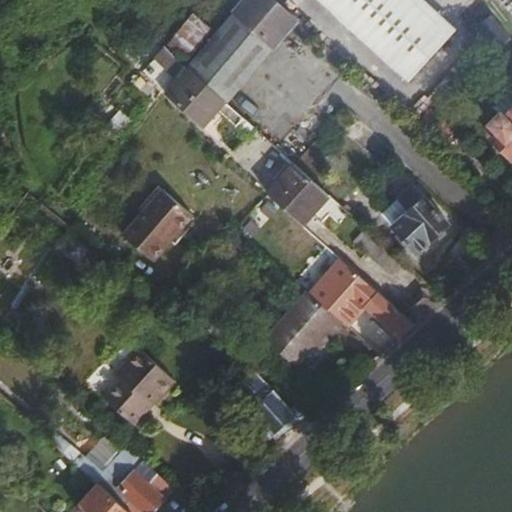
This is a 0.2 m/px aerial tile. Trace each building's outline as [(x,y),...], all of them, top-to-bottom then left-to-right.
[(278,0),(252,0),(194,73),(230,106),(304,22),(278,0)] [(415,0),(321,0),(410,80),(452,34),(415,0)] [(482,2),(467,14),(486,38),(501,26),(482,2)] [(194,73),(174,95),(208,126),(225,107),(244,125),(247,121),(230,106),(194,73)] [(500,135),(495,139),(511,159),(511,157),(511,112),(506,117),(503,114),(491,124),(500,135)] [(295,216),(303,223),(329,196),(294,163),(269,191),(295,216)] [(199,219),(163,191),(125,239),(161,267),(199,219)] [(397,221),(395,223),(416,251),(450,223),(428,195),(414,206),(408,199),(390,213),(397,221)] [(286,270),(303,285),(324,304),(343,283),(364,302),(362,304),(398,338),(415,323),(303,223),(295,216),(283,229),(306,249),(286,270)] [(404,262),(367,228),(355,241),(393,275),(404,262)] [(324,304),(303,285),(260,334),(297,366),(309,351),(315,356),(345,323),(324,304)] [(141,348),(117,373),(125,380),(106,399),(134,425),(175,382),(141,348)] [(295,411),(257,375),(242,390),(280,426),(295,411)] [(87,486),(93,478),(64,449),(60,453),(64,456),(60,460),(87,486)] [(142,462),(110,495),(127,511),(139,511),(155,496),(161,501),(172,490),(142,462)] [(83,511),(127,511),(110,495),(100,484),(79,507),(83,511)]
